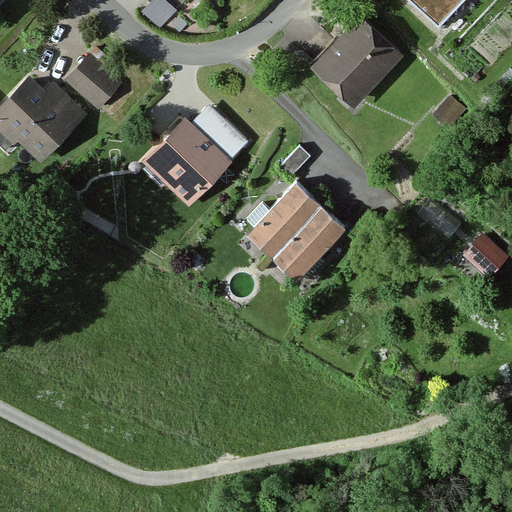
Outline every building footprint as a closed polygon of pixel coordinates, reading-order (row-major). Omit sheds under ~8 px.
[(183,0),(147,0),(168,18),(183,0)] [(406,0),(438,28),(464,0),(406,0)] [(399,57),(355,16),(307,68),(352,109),(399,57)] [(118,85),(85,57),(62,84),(95,112),(118,85)] [(81,116),(48,85),(40,93),(25,78),(0,103),(0,150),(3,153),(13,143),(35,164),(81,116)] [(188,126),(181,119),(139,164),(185,207),(244,143),(206,108),(188,126)] [(306,158),(295,147),(275,168),(287,179),(306,158)] [(317,207),(292,182),(244,232),(267,255),(317,207)] [(342,230),(317,207),(267,255),(294,280),(342,230)] [(378,221),(366,210),(347,231),(358,241),(378,221)] [(499,259),(475,239),(460,257),(485,277),(499,259)]
